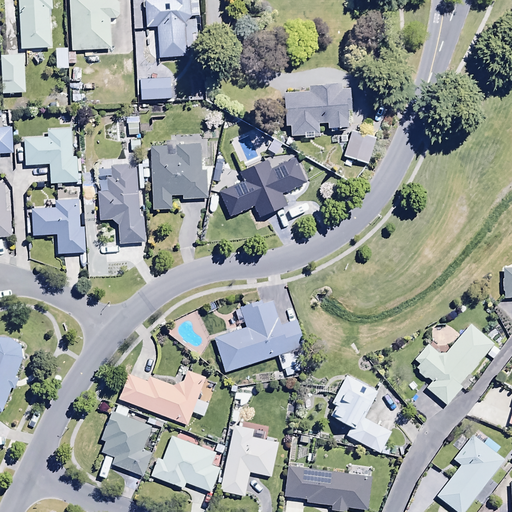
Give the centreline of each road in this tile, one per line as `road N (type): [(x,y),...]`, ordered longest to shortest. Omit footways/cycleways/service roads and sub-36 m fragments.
road 1 (residential): [(409,141),(371,200),(316,243),(186,276),(115,330)]
road 2 (residential): [(115,330),(29,470)]
road 3 (residential): [(464,0),(409,141)]
road 4 (residential): [(409,141),(436,0)]
road 5 (residential): [(0,283),(63,297),(115,330)]
